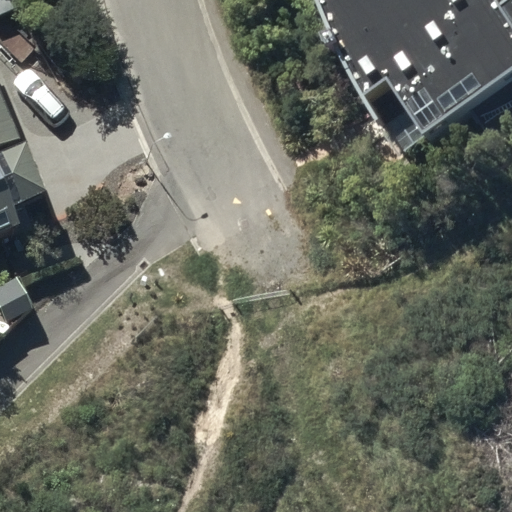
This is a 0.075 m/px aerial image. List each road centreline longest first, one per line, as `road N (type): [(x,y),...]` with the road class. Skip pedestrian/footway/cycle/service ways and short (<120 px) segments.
road 1 (residential): [(150,0),(176,78),(259,248)]
road 2 (track): [(259,248),(303,444),(295,511)]
